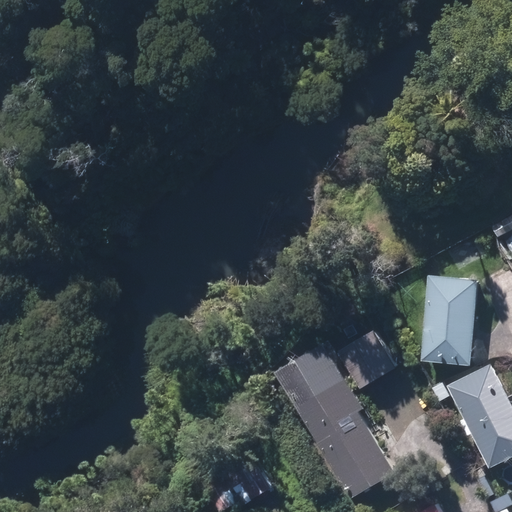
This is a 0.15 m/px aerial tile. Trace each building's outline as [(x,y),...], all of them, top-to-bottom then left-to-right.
[(511,265),(490,276),(511,321),(511,320),(511,265)] [(486,277),(439,272),(429,357),(476,363),(486,277)] [(403,365),(381,328),(345,348),(367,386),(403,365)] [(330,338),(282,367),(360,498),(409,469),(330,338)] [(511,385),(499,360),(456,381),(497,464),(511,456),(511,385)] [(239,511),(276,482),(256,456),(220,485),(239,511)] [(450,511),(443,501),(424,511),(450,511)]
